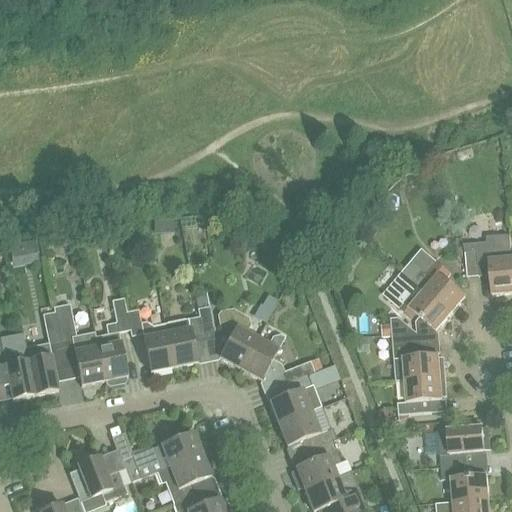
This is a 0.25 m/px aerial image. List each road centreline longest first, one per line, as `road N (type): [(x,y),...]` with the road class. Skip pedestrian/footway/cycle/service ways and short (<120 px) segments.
road 1 (residential): [(276,511),(224,397),(0,435)]
road 2 (residential): [(511,418),(493,391),(489,328),(511,315)]
